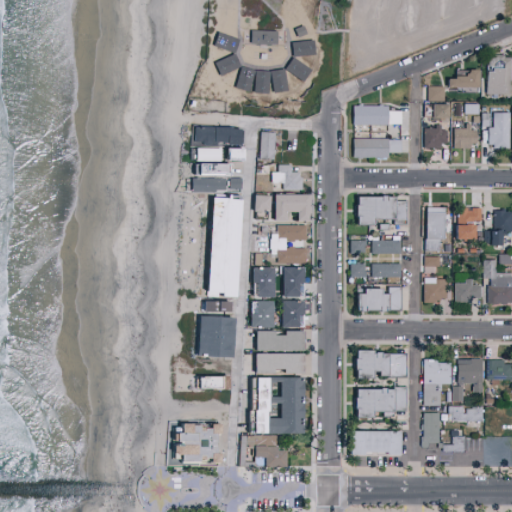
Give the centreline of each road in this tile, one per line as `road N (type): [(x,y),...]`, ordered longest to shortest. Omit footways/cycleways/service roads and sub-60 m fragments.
road 1 (residential): [(228,491),(247,121)]
road 2 (residential): [(326,177),(326,489)]
road 3 (residential): [(326,124),(330,100),(341,92),(511,28)]
road 4 (tertiary): [(326,489),(511,491)]
road 5 (residential): [(326,177),(511,177)]
road 6 (residential): [(328,330),(511,330)]
